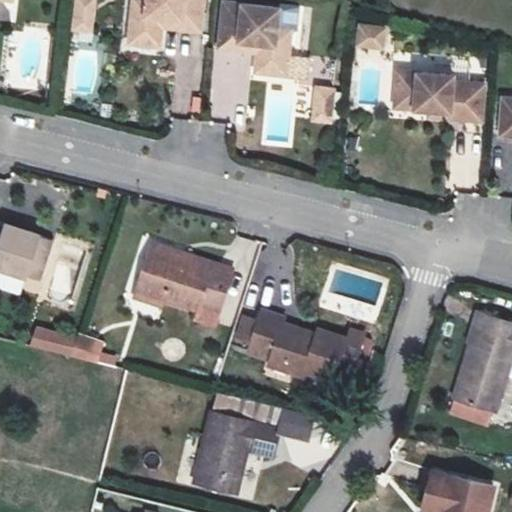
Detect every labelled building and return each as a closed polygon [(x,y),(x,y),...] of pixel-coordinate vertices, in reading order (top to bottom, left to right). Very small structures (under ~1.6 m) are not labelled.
[(150,0),(150,4),(137,3),(133,38),(164,41),(165,31),(166,22),(184,23),(183,33),(204,34),(206,0),(150,0)] [(97,4),(81,2),(76,43),(82,43),(83,34),(94,35),(97,4)] [(282,11),(227,5),(222,52),(242,54),(243,45),(262,47),(260,56),(259,66),(290,69),(294,34),(280,32),(282,11)] [(166,22),(165,31),(183,33),(184,23),(166,22)] [(391,36),(365,33),(363,53),(389,56),(391,36)] [(133,38),(132,48),(163,51),(164,41),(133,38)] [(243,45),(242,54),(260,56),(262,47),(243,45)] [(259,66),(258,76),(289,79),(290,69),(259,66)] [(452,123),(485,125),(487,89),(456,87),(456,80),(400,76),(399,101),(419,102),(418,114),(433,115),(452,116),(452,123)] [(323,91),(320,122),(336,124),(339,93),(323,91)] [(399,101),(398,112),(418,114),(419,102),(399,101)] [(433,115),(433,122),(452,123),(452,116),(433,115)] [(0,275),(25,282),(34,240),(0,232),(0,275)] [(151,245),(150,251),(212,266),(214,260),(151,245)] [(212,266),(150,251),(139,292),(169,299),(201,307),(201,304),(223,311),(235,265),(214,260),(212,266)] [(167,309),(169,299),(139,292),(136,302),(167,309)] [(250,345),(272,350),(290,355),(288,363),(309,369),(310,365),(337,371),(338,365),(354,370),(366,327),(350,322),(348,329),(320,322),(317,333),(305,329),(307,323),(283,317),(285,310),(261,304),(250,345)] [(498,413),(511,363),(511,322),(480,313),(471,342),(475,344),(459,402),(498,413)] [(35,324),(30,345),(85,359),(90,338),(35,324)] [(269,360),(288,363),(290,355),(272,350),(269,360)] [(223,399),(222,408),(281,421),(283,413),(223,399)] [(222,408),(216,406),(199,478),(240,487),(251,443),(279,450),(284,422),(281,421),(222,408)] [(427,506),(439,508),(449,511),(490,511),(497,484),(436,469),(427,506)]
